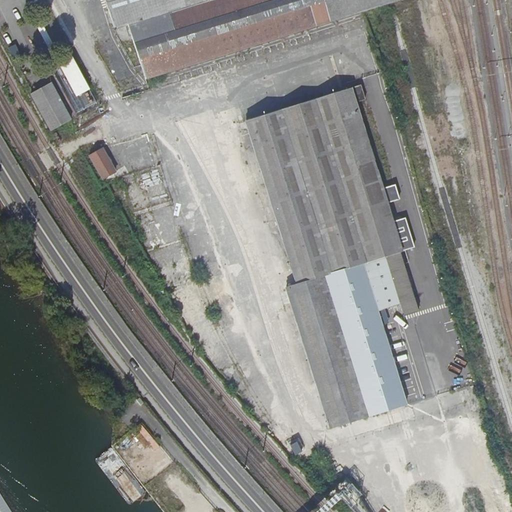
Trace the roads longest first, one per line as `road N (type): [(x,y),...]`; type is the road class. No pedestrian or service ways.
road 1 (secondary): [(262,511),(154,385),(0,162)]
road 2 (unclassified): [(56,0),(122,111),(172,135),(234,259)]
